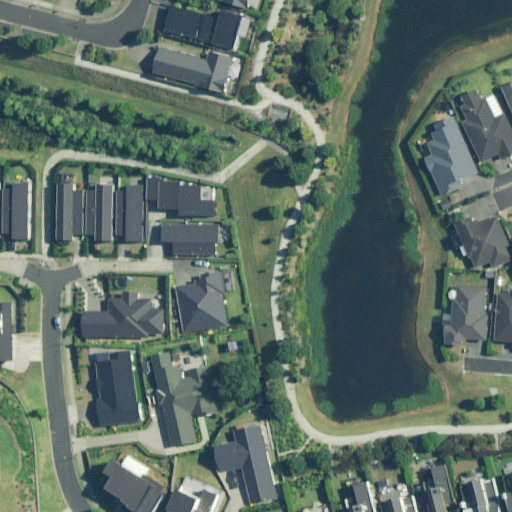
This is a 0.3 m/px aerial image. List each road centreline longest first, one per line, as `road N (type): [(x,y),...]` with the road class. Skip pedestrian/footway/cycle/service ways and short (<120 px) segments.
road 1 (residential): [(81,511),(59,456),(51,281)]
road 2 (residential): [(140,0),(128,26),(106,35),(0,9)]
